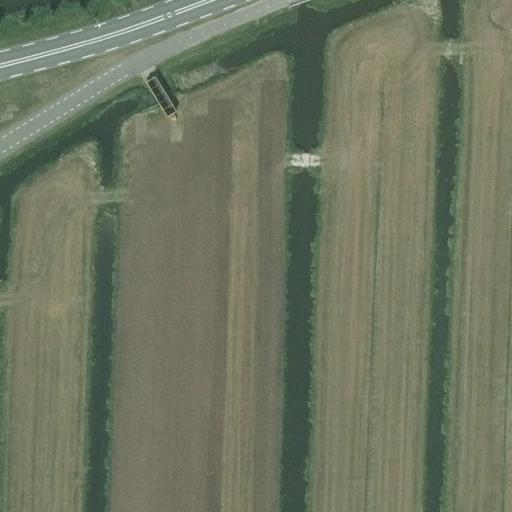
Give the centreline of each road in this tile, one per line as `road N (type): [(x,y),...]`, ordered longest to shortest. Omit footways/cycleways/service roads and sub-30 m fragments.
road 1 (unclassified): [(0,145),(121,72),(289,0)]
road 2 (primary): [(0,66),(211,0)]
